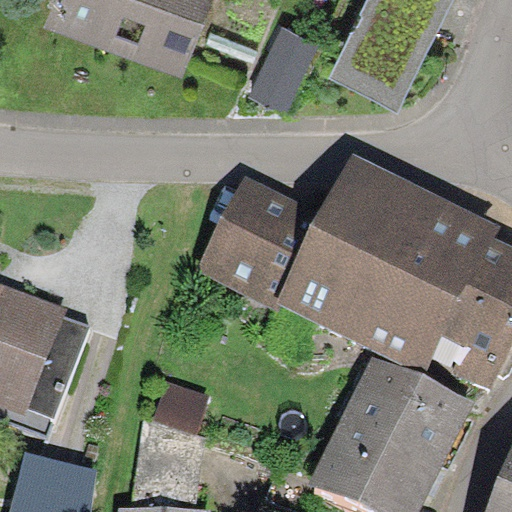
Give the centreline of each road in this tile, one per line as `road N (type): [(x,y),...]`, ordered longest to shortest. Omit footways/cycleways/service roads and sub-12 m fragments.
road 1 (residential): [(0,146),(377,154),(467,142)]
road 2 (residential): [(511,5),(467,142)]
